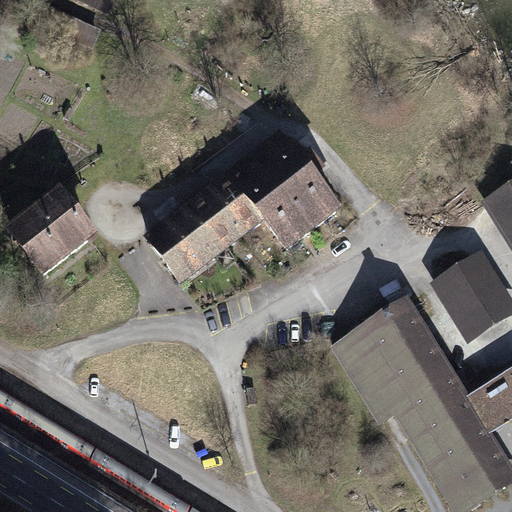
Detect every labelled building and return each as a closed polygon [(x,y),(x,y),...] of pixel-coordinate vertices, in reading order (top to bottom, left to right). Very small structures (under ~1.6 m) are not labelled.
[(92,51),(101,32),(30,0),(6,0),(3,9),(92,51)] [(115,0),(70,0),(108,17),(115,0)] [(281,137),(143,243),(179,290),(261,227),(284,258),(341,214),(281,137)] [(511,187),(488,202),(511,241),(511,187)] [(59,194),(5,235),(40,281),(94,239),(59,194)] [(511,320),(511,301),(483,256),(433,288),(471,347),(511,320)] [(511,470),(490,435),(511,421),(511,371),(468,399),(408,303),(332,350),(379,427),(395,417),(454,511),(469,511),(511,485),(511,470)]
